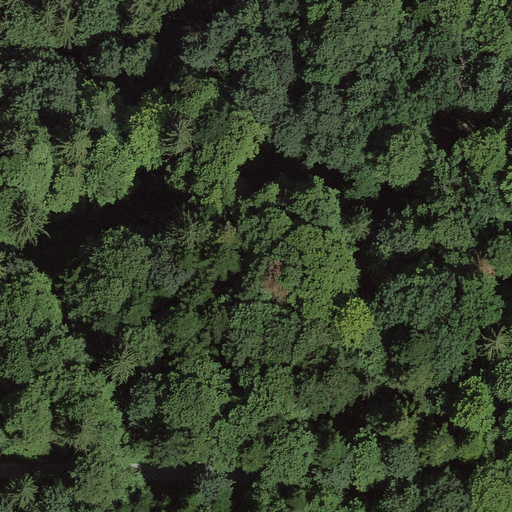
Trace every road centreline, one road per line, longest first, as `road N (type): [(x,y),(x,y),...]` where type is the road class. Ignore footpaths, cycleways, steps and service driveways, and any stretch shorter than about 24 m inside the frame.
road 1 (track): [(0,471),(389,484),(511,468)]
road 2 (track): [(511,133),(281,114),(0,125)]
